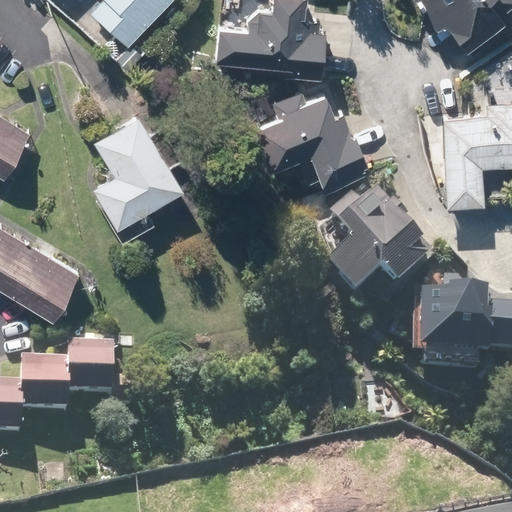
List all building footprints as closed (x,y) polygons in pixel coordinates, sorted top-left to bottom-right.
[(87,0),(86,2),(130,43),(170,0),(87,0)] [(263,2),(262,23),(226,21),(224,56),(296,60),(296,71),(328,72),(329,62),(331,27),(324,27),(325,16),(312,15),(312,0),(277,0),(278,3),(263,2)] [(511,0),(423,0),(442,26),(452,19),(472,47),(511,19),(511,0)] [(317,143),(332,180),(376,163),(362,129),(357,131),(347,107),(339,110),(330,89),(306,98),(303,89),(258,107),(279,158),(317,143)] [(449,156),(449,163),(449,170),(450,195),(450,200),(488,199),(487,162),(511,161),(511,100),(481,101),(481,111),(448,112),(448,117),(449,156)] [(156,222),(158,220),(152,211),(202,180),(166,122),(156,128),(145,109),(97,139),(117,170),(90,187),(118,233),(123,242),(156,222)] [(0,170),(8,175),(34,131),(0,110),(0,170)] [(336,213),(358,241),(333,262),(360,295),(389,272),(400,285),(437,255),(399,208),(377,180),(336,213)] [(0,278),(60,312),(85,268),(0,220),(0,278)] [(494,353),(511,353),(511,300),(492,300),(493,288),(424,285),(422,353),(429,353),(429,366),(482,368),(482,355),(494,355),(494,353)] [(119,344),(74,342),(73,356),(23,354),(22,381),(0,380),(0,430),(27,432),(28,417),(38,417),(39,408),(76,410),(77,394),(117,396),(119,344)]
